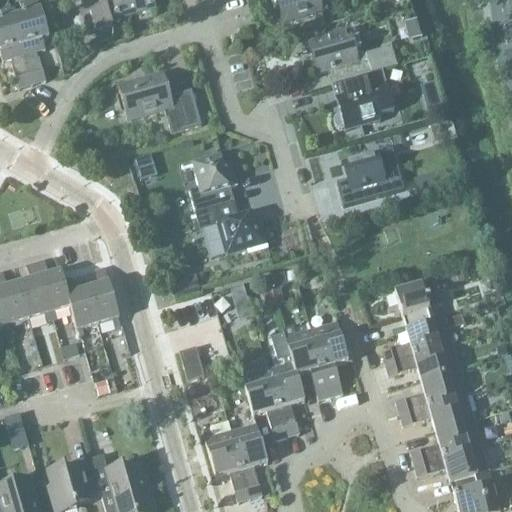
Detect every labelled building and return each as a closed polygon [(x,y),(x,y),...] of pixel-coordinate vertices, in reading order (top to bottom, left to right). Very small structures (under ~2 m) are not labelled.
[(23,17),(12,20),(32,88),(46,84),(37,55),(45,53),(42,42),(49,40),(37,0),(35,0),(19,5),(23,17)] [(98,0),(101,9),(90,12),(96,32),(112,28),(111,24),(155,11),(152,0),(98,0)] [(323,15),(318,0),(274,0),(282,26),(323,15)] [(0,57),(2,65),(10,63),(18,92),(32,88),(12,20),(9,8),(0,10),(0,57)] [(405,39),(418,33),(412,20),(399,26),(405,39)] [(349,32),(308,44),(317,77),(328,74),(332,87),(370,76),(382,73),(397,68),(390,46),(382,48),(380,51),(381,52),(357,59),(349,32)] [(370,76),(332,87),(340,115),(337,117),(335,119),(334,122),(334,126),(336,128),(338,131),(341,132),(344,131),(345,133),(379,124),(378,119),(393,114),(386,87),(382,73),(370,76)] [(147,85),(118,93),(127,125),(165,114),(171,137),(201,128),(191,93),(170,99),(163,75),(146,80),(147,85)] [(380,149),(377,139),(378,139),(377,136),(354,143),(356,146),(357,146),(359,155),(380,149)] [(348,182),(337,185),(344,209),(387,196),(403,192),(391,152),(376,156),(343,165),(348,182)] [(189,192),(195,216),(234,205),(229,189),(237,187),(231,166),(224,168),(220,156),(191,165),(198,190),(189,192)] [(466,170),(415,185),(418,195),(417,195),(418,199),(443,191),(442,189),(456,185),(457,187),(470,184),(466,170)] [(238,220),(234,205),(195,216),(200,232),(217,227),(226,259),(246,253),(247,257),(268,251),(259,222),(255,224),(252,216),(238,220)] [(70,311),(63,283),(61,275),(48,278),(44,263),(35,266),(50,317),(70,311)] [(30,284),(18,287),(29,323),(50,317),(35,266),(26,268),(30,284)] [(119,322),(104,271),(95,274),(99,289),(87,292),(98,328),(119,322)] [(2,275),(0,275),(0,300),(8,329),(29,323),(18,287),(7,290),(2,275)] [(98,328),(87,292),(76,296),(71,280),(63,283),(70,311),(76,334),(98,328)] [(403,320),(407,333),(441,324),(440,323),(437,310),(441,309),(434,283),(394,294),(402,320),(403,320)] [(246,299),(243,287),(230,291),(233,303),(246,299)] [(281,292),(272,295),(276,307),(285,305),(281,292)] [(264,297),(268,309),(276,307),(272,295),(264,297)] [(0,331),(8,329),(0,300),(0,331)] [(381,355),(384,367),(452,348),(445,322),(440,323),(441,324),(407,333),(406,333),(410,347),(381,355)] [(337,326),(311,333),(330,401),(343,397),(334,369),(348,365),(337,326)] [(293,328),(282,332),(284,338),(285,340),(292,366),(293,365),(297,379),(309,376),(318,405),(330,401),(311,333),(296,337),(293,328)] [(285,368),(267,373),(287,441),(299,437),(291,408),(304,405),(297,379),(293,365),(292,366),(285,340),(284,338),(271,341),(278,364),(283,362),(285,368)] [(76,347),(60,351),(63,363),(79,359),(76,347)] [(420,384),(460,373),(452,348),(384,367),(388,379),(417,371),(420,384)] [(197,351),(179,355),(187,385),(204,380),(197,351)] [(267,373),(241,380),(253,419),(266,415),(275,444),(287,441),(267,373)] [(399,418),(467,398),(460,373),(420,384),(424,397),(395,405),(399,418)] [(435,435),(474,424),(467,398),(399,418),(402,430),(431,422),(435,435)] [(413,469),(482,449),(474,424),(435,435),(439,448),(410,456),(413,469)] [(230,435),(250,503),(262,499),(254,470),(267,466),(256,427),(230,435)] [(204,442),(215,481),(229,477),(237,506),(250,503),(230,435),(204,442)] [(451,486),(489,475),(482,449),(413,469),(417,481),(446,473),(450,486),(451,486)] [(103,458),(90,462),(104,511),(154,511),(149,492),(145,493),(138,469),(124,473),(123,469),(107,474),(103,458)] [(81,470),(66,474),(65,469),(48,474),(55,497),(51,498),(55,511),(76,511),(76,508),(90,504),(81,470)] [(499,511),(489,475),(451,486),(455,499),(453,499),(457,511),(499,511)] [(0,511),(38,511),(30,480),(0,488),(0,511)]
